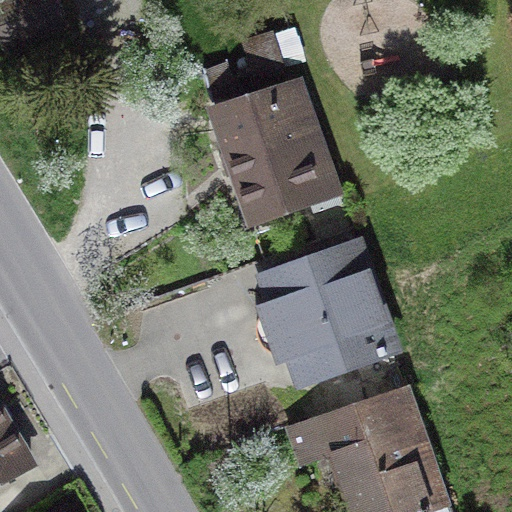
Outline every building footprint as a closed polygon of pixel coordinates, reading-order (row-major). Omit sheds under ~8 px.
[(0,0),(0,30),(56,11),(52,0),(0,0)] [(297,87),(221,113),(227,129),(216,132),(249,224),(335,193),(297,87)] [(290,279),(269,287),(302,378),(374,353),(375,358),(382,356),(380,351),(388,348),(360,269),(295,292),(290,279)] [(348,511),(444,511),(404,390),(288,431),(300,465),(329,455),(348,511)] [(0,480),(25,466),(0,424),(0,480)]
